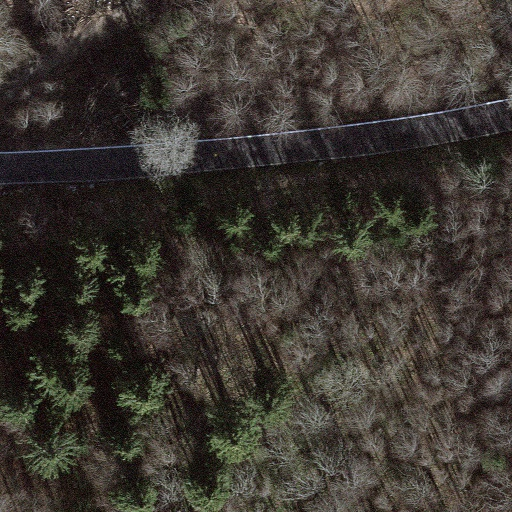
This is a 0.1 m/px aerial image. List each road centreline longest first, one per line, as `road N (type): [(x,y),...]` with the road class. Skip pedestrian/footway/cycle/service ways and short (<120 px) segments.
road 1 (tertiary): [(511,109),(339,140),(0,163)]
road 2 (track): [(0,89),(129,0)]
